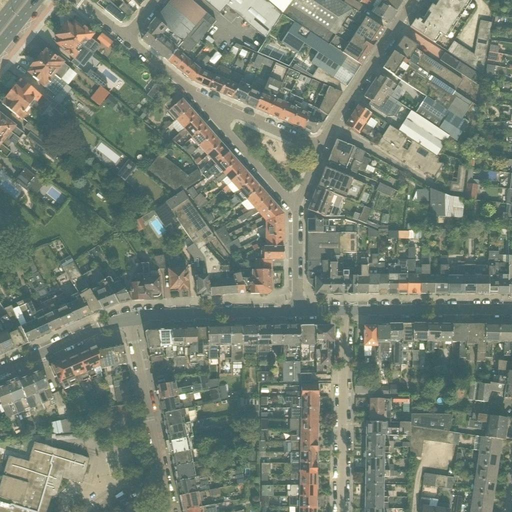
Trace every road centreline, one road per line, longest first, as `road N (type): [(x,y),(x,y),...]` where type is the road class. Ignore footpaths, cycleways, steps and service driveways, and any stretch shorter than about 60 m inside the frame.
road 1 (residential): [(340,511),(339,310)]
road 2 (residential): [(319,148),(415,0)]
road 3 (residential): [(511,311),(339,310)]
road 4 (residential): [(297,310),(128,317)]
road 5 (residential): [(162,479),(128,317)]
road 6 (residential): [(297,203),(282,197),(186,90)]
road 7 (residential): [(319,148),(186,90)]
road 8 (residential): [(128,317),(0,371)]
